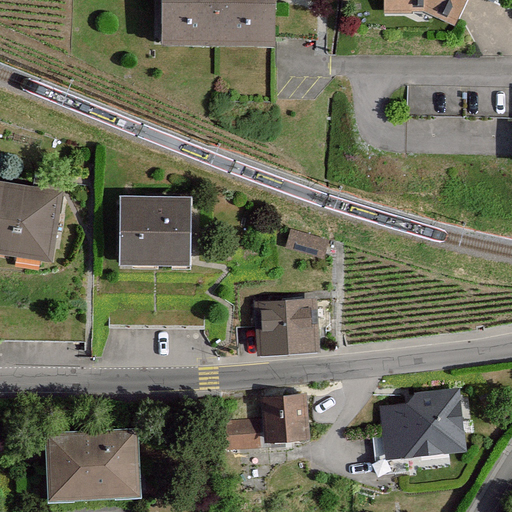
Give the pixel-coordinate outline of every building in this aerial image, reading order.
[(270,0),(157,0),(157,39),(270,38),(270,0)] [(379,0),(380,10),(418,10),(451,22),(461,0),(379,0)] [(511,85),(404,83),(403,152),(511,154),(511,85)] [(0,252),(39,260),(53,190),(0,179),(0,252)] [(118,255),(190,261),(195,195),(123,190),(118,255)] [(253,302),(257,351),(316,346),(311,297),(253,302)] [(371,399),(379,457),(466,445),(458,387),(371,399)] [(224,442),(311,430),(306,391),(219,403),(224,442)] [(137,422),(43,428),(48,503),(142,497),(137,422)]
